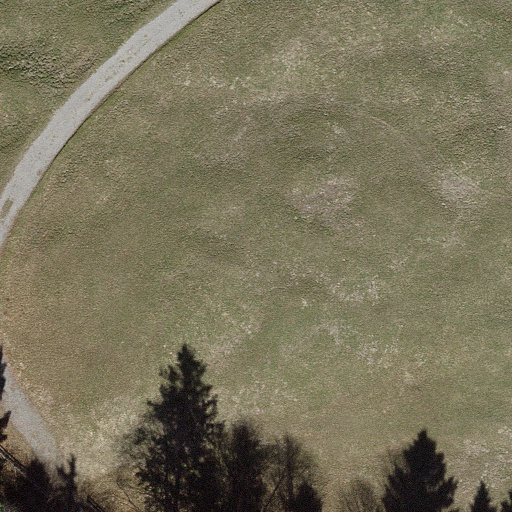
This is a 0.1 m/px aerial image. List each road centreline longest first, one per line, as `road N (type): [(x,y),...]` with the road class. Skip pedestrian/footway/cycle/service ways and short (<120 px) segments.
road 1 (track): [(0,236),(106,85),(203,0)]
road 2 (track): [(71,511),(0,362)]
